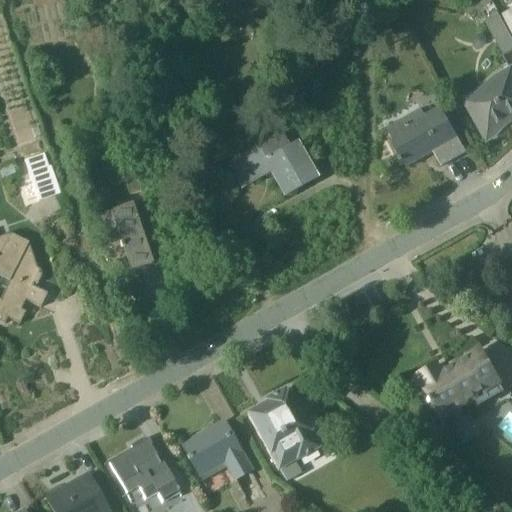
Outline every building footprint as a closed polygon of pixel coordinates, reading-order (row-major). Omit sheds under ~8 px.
[(485,26),(505,62),(511,57),(511,43),(493,10),(485,15),(490,23),(485,26)] [(511,16),(501,23),(511,42),(511,16)] [(511,73),(460,103),(484,146),(511,130),(511,73)] [(419,110),(383,131),(404,170),(432,155),(440,169),(465,154),(439,108),(422,117),(419,110)] [(282,201),(317,181),(296,142),(288,147),(280,134),(224,165),(240,192),(267,176),(282,201)] [(42,156),(23,162),(37,203),(58,196),(49,168),(46,169),(42,156)] [(131,167),(120,171),(129,196),(140,192),(131,167)] [(130,205),(109,213),(113,226),(95,233),(107,266),(124,261),(129,274),(151,267),(130,205)] [(6,320),(18,326),(24,314),(20,311),(24,303),(39,310),(46,296),(30,288),(32,285),(35,286),(40,277),(37,275),(39,272),(35,270),(27,245),(9,236),(0,238),(0,279),(7,283),(0,299),(0,324),(3,326),(6,320)] [(433,366),(410,379),(436,423),(501,386),(480,348),(437,372),(433,366)] [(285,394),(283,391),(263,403),(264,405),(245,416),(276,474),(279,473),(285,484),(299,476),(294,465),(318,450),(287,393),(285,394)] [(222,422),(178,447),(199,484),(224,471),(232,484),(251,473),(222,422)] [(130,451),(107,464),(129,503),(141,497),(144,502),(155,496),(160,503),(177,493),(147,441),(143,443),(141,441),(129,448),(130,451)] [(107,511),(86,475),(42,499),(49,511),(107,511)]
